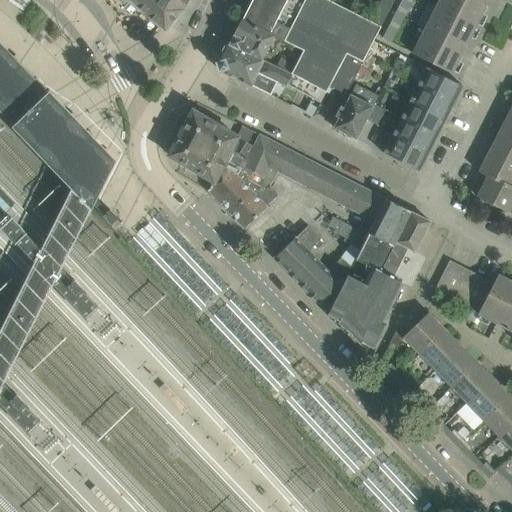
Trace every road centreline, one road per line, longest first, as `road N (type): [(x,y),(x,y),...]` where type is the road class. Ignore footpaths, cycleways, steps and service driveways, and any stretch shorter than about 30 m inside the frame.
road 1 (tertiary): [(478,511),(154,180),(142,148),(145,129)]
road 2 (residential): [(433,202),(185,70)]
road 3 (residential): [(433,202),(511,54)]
road 4 (tertiary): [(145,129),(108,52),(64,0)]
